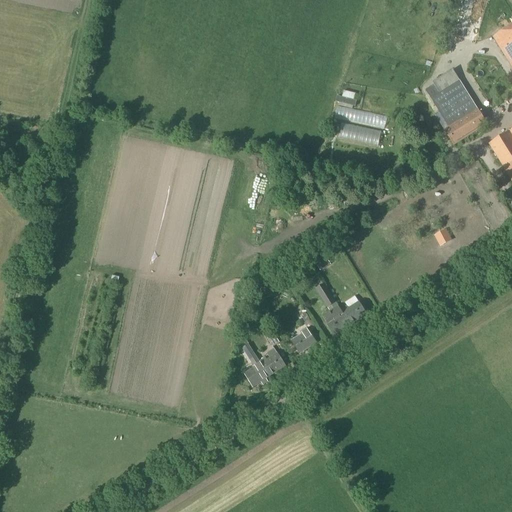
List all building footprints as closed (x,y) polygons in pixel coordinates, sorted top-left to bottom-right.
[(511,24),(492,37),(511,69),(511,24)] [(453,146),(487,125),(453,70),(432,83),(433,85),(425,90),(447,126),(443,129),(453,146)] [(335,102),(339,103),(353,106),(355,107),(357,101),(353,100),(342,97),(337,96),(335,102)] [(511,181),(511,128),(509,131),(509,132),(489,145),(511,181)] [(352,130),(350,142),(380,147),(382,135),(352,130)] [(439,183),(445,179),(441,171),(434,175),(439,183)] [(363,195),(346,200),(348,206),(365,201),(363,195)] [(367,217),(363,210),(349,217),(353,224),(367,217)] [(459,231),(468,225),(464,219),(455,224),(459,231)] [(440,245),(450,240),(445,231),(435,236),(440,245)] [(331,251),(326,255),(329,260),(334,256),(331,251)] [(320,272),(331,265),(324,255),(313,261),(320,272)] [(266,298),(276,293),(271,284),(262,289),(266,298)] [(327,309),(336,303),(323,284),(315,289),(327,309)] [(340,310),(350,325),(367,314),(359,302),(348,308),(346,306),(340,310)] [(350,325),(340,310),(338,306),(322,316),(326,322),(325,323),(333,335),(350,325)] [(310,321),(301,307),(296,310),(303,320),(301,326),(298,328),(302,334),(291,341),(299,354),(316,343),(310,333),(316,329),(311,321),(310,321)] [(261,329),(269,341),(273,347),(279,343),(275,337),(268,325),(261,329)] [(265,357),(259,361),(269,377),(286,367),(277,353),(277,354),(274,349),(266,354),(269,358),(267,360),(265,357)] [(269,377),(259,361),(258,361),(256,358),(250,361),(254,368),(244,374),(252,388),(269,377)]
